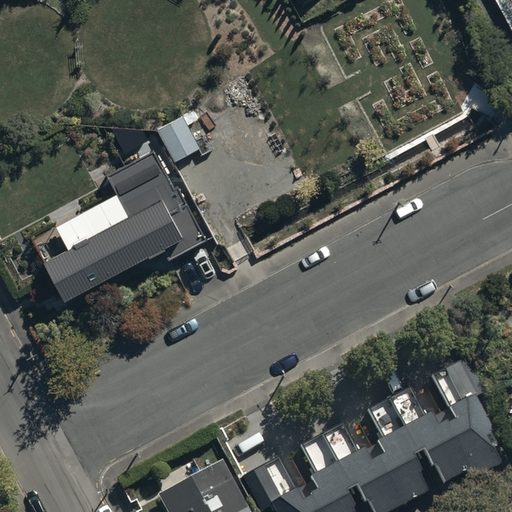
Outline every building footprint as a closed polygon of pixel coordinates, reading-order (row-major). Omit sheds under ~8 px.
[(20,29),(51,88),(67,80),(82,109),(114,92),(129,120),(163,103),(146,72),(206,40),(188,6),(150,26),(136,0),(137,0),(47,0),(21,14),(27,25),(20,29)] [(266,0),(195,0),(215,36),(209,39),(204,63),(163,84),(172,101),(290,40),(284,27),(294,22),(285,5),(272,12),(266,0)] [(511,0),(498,0),(511,26),(511,0)] [(382,3),(350,20),(359,37),(338,48),(374,112),(365,118),(382,148),(449,111),(438,91),(432,94),(428,87),(445,77),(427,44),(410,53),(382,3)] [(298,101),(247,127),(240,113),(208,129),(245,199),(277,182),(274,177),(345,141),(335,122),(314,133),(298,101)] [(182,114),(156,127),(171,157),(197,144),(182,114)] [(93,123),(92,145),(125,147),(127,125),(93,123)] [(39,260),(60,298),(161,242),(167,253),(201,235),(151,145),(102,173),(111,190),(52,223),(65,245),(39,260)] [(243,473),(260,508),(273,501),(278,511),(355,511),(349,500),(352,498),(344,482),(354,477),(363,495),(367,493),(375,510),(426,485),(416,464),(420,462),(411,445),(421,440),(430,458),(434,456),(447,482),(498,457),(492,444),(496,442),(489,429),(493,427),(458,357),(431,370),(452,413),(445,417),(443,412),(436,415),(431,405),(423,409),(409,380),(366,401),(382,433),(376,436),(382,447),(369,453),(363,441),(355,446),(341,419),(301,439),(316,468),(310,471),(317,483),(299,492),(280,454),(243,473)] [(157,492),(167,511),(251,511),(222,457),(157,492)]
